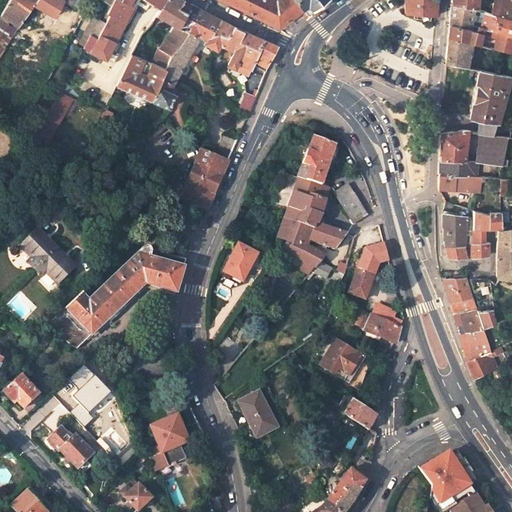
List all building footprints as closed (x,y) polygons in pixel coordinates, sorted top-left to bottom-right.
[(38,0),(10,0),(0,18),(0,57),(11,41),(35,5),(38,0)] [(38,0),(35,5),(56,16),(64,0),(38,0)] [(66,0),(66,1),(88,13),(95,0),(66,0)] [(112,16),(107,25),(98,40),(92,36),(84,49),(92,52),(89,58),(104,65),(106,59),(115,64),(120,53),(118,52),(122,44),(120,40),(118,39),(140,0),(142,0),(161,12),(167,0),(117,0),(114,6),(108,14),(112,16)] [(188,10),(180,6),(183,0),(167,0),(161,12),(160,14),(177,23),(162,48),(175,54),(188,29),(180,24),(188,10)] [(189,0),(183,0),(180,6),(188,10),(192,2),(189,0)] [(225,0),(278,25),(302,7),(306,13),(323,0),(225,0)] [(434,0),(403,0),(404,11),(414,10),(421,11),(434,14),(434,0)] [(476,10),(477,0),(450,0),(450,3),(473,9),(476,10)] [(511,0),(492,0),(492,4),(492,5),(511,10),(511,0)] [(192,2),(188,10),(180,24),(188,29),(175,54),(167,69),(162,78),(174,84),(187,57),(200,35),(207,39),(219,16),(192,2)] [(450,3),(449,19),(471,24),(473,9),(450,3)] [(511,10),(492,5),(489,14),(508,19),(511,20),(511,10)] [(508,19),(489,14),(483,12),(481,19),(506,26),(508,19)] [(231,23),(219,16),(207,39),(205,43),(217,49),(219,45),(232,52),(245,30),(231,23)] [(95,18),(87,33),(92,36),(98,40),(107,25),(95,18)] [(448,24),(470,30),(471,24),(449,19),(448,24)] [(500,35),(511,37),(511,20),(508,19),(506,26),(481,19),(479,27),(501,33),(500,35)] [(494,31),(479,27),(477,26),(476,32),(470,31),(470,30),(448,24),(447,37),(471,43),(478,45),(481,33),(492,37),(494,31)] [(227,64),(233,68),(236,62),(250,67),(254,59),(264,39),(245,30),(232,52),(227,64)] [(497,50),(508,53),(511,53),(511,37),(500,35),(501,33),(494,31),(492,37),(489,48),(497,50)] [(447,37),(445,62),(468,68),(471,43),(447,37)] [(266,65),(275,44),(264,39),(254,59),(256,60),(254,65),(264,70),(266,66),(266,65)] [(489,48),(482,46),(481,51),(487,53),(485,62),(495,65),(497,50),(489,48)] [(167,69),(175,54),(162,48),(154,63),(167,69)] [(170,92),(174,84),(162,78),(167,69),(154,63),(148,74),(141,71),(147,59),(133,53),(117,86),(170,108),(175,94),(170,92)] [(236,62),(233,68),(247,74),(250,67),(236,62)] [(478,69),(477,70),(468,115),(477,118),(499,124),(500,124),(509,75),(478,69)] [(59,92),(33,137),(46,145),(72,100),(59,92)] [(248,113),(253,98),(244,95),(238,109),(248,113)] [(478,129),(476,161),(500,163),(507,136),(497,133),(499,124),(477,118),(478,129)] [(507,136),(511,136),(511,127),(500,124),(499,124),(497,133),(507,136)] [(476,161),(465,160),(468,127),(466,126),(440,131),(438,171),(475,174),(476,161)] [(336,142),(312,133),(297,175),(298,176),(324,185),(336,142)] [(223,135),(218,148),(231,154),(236,140),(223,135)] [(203,149),(200,148),(179,197),(182,198),(203,149)] [(231,154),(218,148),(215,154),(228,160),(231,154)] [(207,209),(228,160),(215,154),(203,149),(182,198),(207,209)] [(453,188),(479,190),(479,174),(475,174),(438,171),(438,183),(453,185),(453,188)] [(298,176),(288,205),(303,211),(305,206),(322,212),(331,187),(324,185),(298,176)] [(497,177),(497,193),(506,193),(505,178),(497,177)] [(338,193),(354,225),(355,224),(361,221),(368,221),(370,220),(353,186),(338,193)] [(318,222),(322,212),(305,206),(303,211),(288,205),(284,216),(314,227),(316,221),(318,222)] [(499,211),(497,211),(488,211),(488,213),(472,208),(472,218),(472,226),(472,229),(482,228),(499,227),(499,211)] [(471,255),(472,243),(471,239),(464,239),(465,225),(472,226),(472,218),(456,216),(456,217),(441,215),(443,244),(464,246),(465,256),(468,256),(471,255)] [(306,247),(309,241),(314,227),(284,216),(277,236),(292,241),(287,252),(305,260),(309,262),(297,279),(302,282),(311,272),(312,272),(324,257),(316,251),(306,247)] [(346,233),(318,222),(316,221),(314,227),(309,241),(333,250),(346,233)] [(483,242),(482,228),(472,229),(471,239),(472,243),(483,242)] [(511,228),(507,229),(495,230),(495,244),(495,275),(511,276),(511,228)] [(21,245),(32,257),(27,261),(35,269),(56,248),(38,229),(21,245)] [(257,251),(238,242),(224,270),(234,275),(235,272),(243,276),(249,264),(250,265),(257,251)] [(486,242),(483,242),(472,243),(471,255),(487,254),(486,242)] [(443,244),(445,254),(457,255),(465,256),(464,246),(443,244)] [(81,293),(58,316),(49,325),(70,347),(76,350),(144,285),(175,294),(176,292),(185,259),(144,247),(88,300),(81,293)] [(57,283),(74,267),(56,248),(35,269),(41,276),(46,272),(57,283)] [(342,276),(345,266),(338,263),(335,273),(342,276)] [(324,281),(332,271),(322,264),(314,274),(324,281)] [(373,272),(357,266),(348,290),(364,296),(373,272)] [(342,276),(335,273),(331,283),(338,286),(342,276)] [(464,276),(460,275),(454,275),(442,275),(443,277),(450,301),(471,296),(464,276)] [(474,306),(471,296),(450,301),(454,311),(474,306)] [(390,323),(396,310),(382,303),(375,316),(390,323)] [(480,325),(474,306),(454,311),(459,331),(480,325)] [(493,312),(493,309),(493,307),(479,308),(481,315),(492,312),(493,312)] [(481,315),(483,324),(494,321),(492,312),(481,315)] [(367,319),(364,326),(363,328),(395,344),(396,343),(401,329),(390,323),(375,316),(370,314),(367,319)] [(359,315),(355,322),(364,326),(367,319),(359,315)] [(463,344),(465,350),(468,359),(488,349),(480,325),(459,331),(463,344)] [(359,390),(367,364),(369,360),(334,338),(319,364),(359,390)] [(500,344),(492,347),(495,353),(502,350),(500,344)] [(495,364),(488,349),(468,359),(472,375),(495,364)] [(80,369),(90,380),(98,373),(87,362),(80,369)] [(20,375),(4,391),(21,410),(38,394),(20,375)] [(277,427),(259,392),(240,402),(258,437),(277,427)] [(351,400),(345,412),(344,413),(368,429),(376,417),(368,411),(351,400)] [(159,446),(161,452),(188,441),(177,415),(151,426),(159,446)] [(49,440),(53,444),(76,469),(91,454),(74,436),(71,439),(61,429),(49,440)] [(167,466),(161,452),(159,446),(145,452),(147,457),(154,472),(167,466)] [(491,511),(489,508),(486,510),(471,485),(477,481),(472,473),(474,472),(466,458),(462,460),(463,458),(459,452),(453,455),(451,451),(444,454),(442,455),(441,455),(420,466),(434,485),(432,498),(439,511),(445,511),(451,509),(453,511),(491,511)] [(147,457),(145,452),(136,461),(139,464),(147,457)] [(358,498),(361,491),(363,486),(371,463),(361,458),(357,472),(352,468),(328,499),(339,511),(346,511),(356,500),(358,498)] [(318,481),(315,476),(307,480),(311,485),(318,481)] [(150,498),(132,479),(125,486),(129,491),(123,497),(136,511),(150,498)] [(13,511),(43,511),(35,503),(38,501),(31,493),(13,511)] [(339,511),(328,499),(322,507),(314,511),(339,511)]
